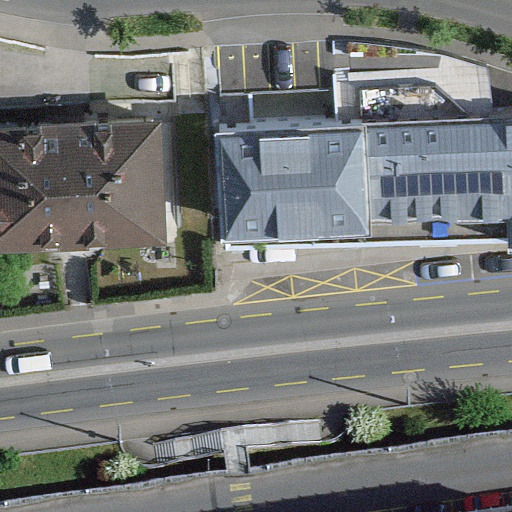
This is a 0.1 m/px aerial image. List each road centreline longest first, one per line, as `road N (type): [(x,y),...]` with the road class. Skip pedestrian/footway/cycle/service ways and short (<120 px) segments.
road 1 (primary): [(0,398),(511,332)]
road 2 (unknown): [(511,452),(283,505)]
